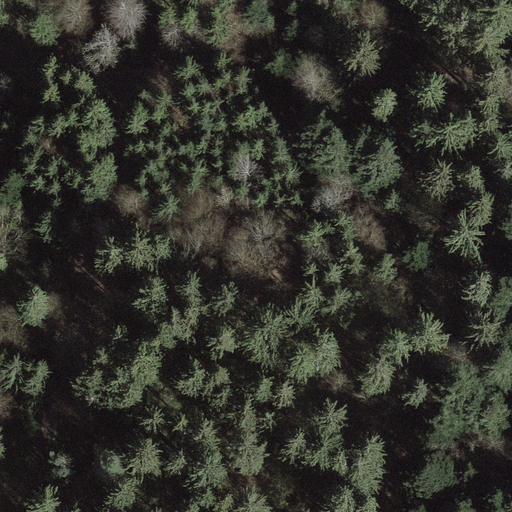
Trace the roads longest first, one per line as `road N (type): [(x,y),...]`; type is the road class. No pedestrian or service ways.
road 1 (track): [(131,73),(97,235),(13,511)]
road 2 (track): [(511,88),(317,68),(131,73)]
road 3 (track): [(131,73),(0,72)]
